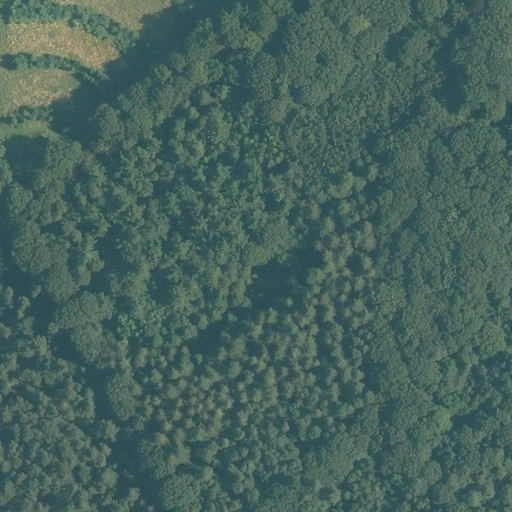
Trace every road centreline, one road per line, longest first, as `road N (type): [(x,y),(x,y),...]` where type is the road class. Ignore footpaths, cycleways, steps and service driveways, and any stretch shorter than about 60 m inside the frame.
road 1 (track): [(91,356),(0,197)]
road 2 (track): [(179,511),(91,356)]
